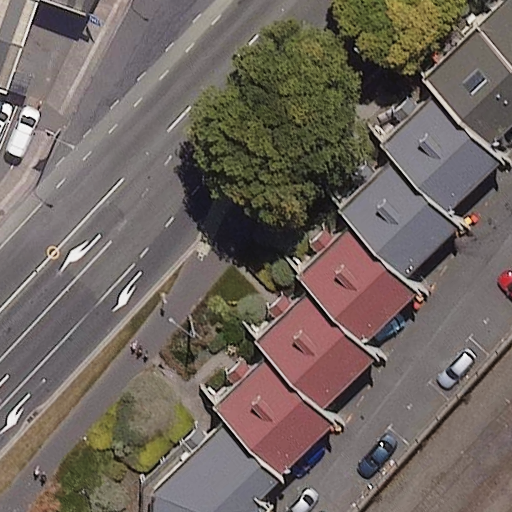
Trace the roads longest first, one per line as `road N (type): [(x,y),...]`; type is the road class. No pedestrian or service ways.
road 1 (trunk): [(205,104),(0,325)]
road 2 (trunk): [(304,0),(205,104)]
